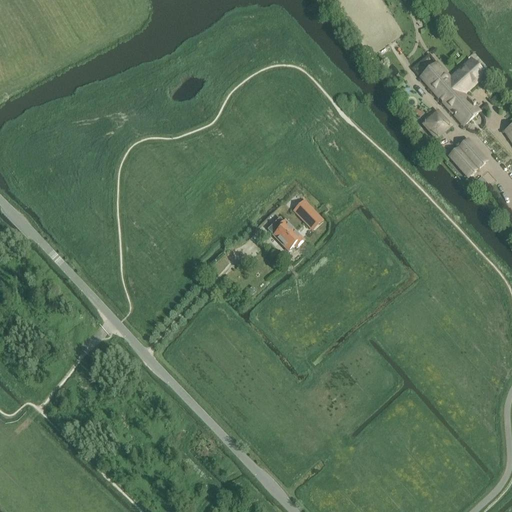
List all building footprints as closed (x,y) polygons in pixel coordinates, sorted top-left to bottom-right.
[(437,65),(421,79),(464,127),(480,114),(475,108),(476,107),(474,106),(473,106),(466,98),(465,99),(463,96),(485,77),(472,62),(450,81),(437,65)] [(437,115),(425,125),(438,140),(450,129),(437,115)] [(487,163),(468,142),(450,159),(468,180),(487,163)] [(305,229),(309,225),(303,218),(299,223),(305,229)] [(304,242),(295,233),(285,223),(278,230),(280,232),(274,237),(289,253),(295,247),(297,249),(304,242)]
